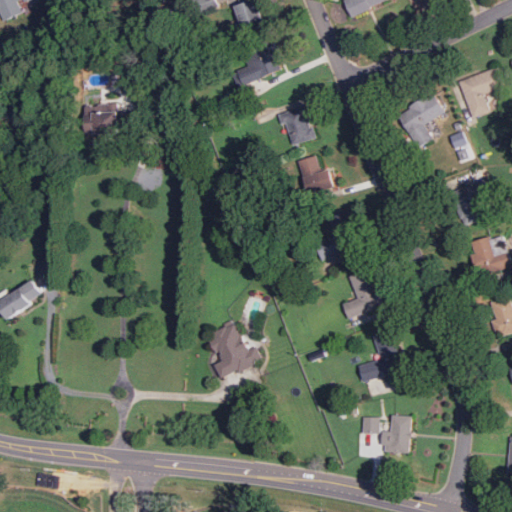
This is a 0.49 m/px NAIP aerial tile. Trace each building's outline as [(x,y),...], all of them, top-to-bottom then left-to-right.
[(24,12),(20,3),(27,0),(0,0),(0,9),(4,20),(24,12)] [(237,0),(243,29),(264,25),(258,0),(237,0)] [(345,0),(354,17),(388,0),(345,0)] [(275,42),(245,50),(250,67),(240,70),(243,83),(283,73),(275,42)] [(492,111),(487,94),(508,87),(501,67),(460,80),(472,117),(492,111)] [(137,93),(137,108),(152,108),(151,92),(137,93)] [(447,112),(436,93),(401,112),(418,144),(434,136),(427,123),(447,112)] [(294,144),(318,136),(307,105),(283,113),(294,144)] [(133,118),(122,118),(122,110),(86,110),(86,131),(133,131),(133,118)] [(453,134),(459,160),(471,157),(465,131),(453,134)] [(300,159),(312,196),(340,189),(333,167),(324,170),(319,153),(300,159)] [(453,192),(467,224),(486,217),(479,202),(493,196),(485,178),(453,192)] [(318,240),(323,258),(361,248),(351,211),(331,217),(336,235),(318,240)] [(472,242),(482,276),(511,267),(511,259),(505,233),(472,242)] [(352,276),(360,298),(345,303),(351,318),(385,306),(371,268),(352,276)] [(0,303),(10,318),(44,295),(34,279),(0,301),(0,303)] [(511,331),(511,296),(491,302),(501,335),(511,331)] [(216,363),(222,377),(263,361),(257,346),(249,349),(238,322),(211,333),(223,360),(216,363)] [(376,333),(383,359),(361,365),(366,381),(406,370),(395,328),(376,333)] [(385,452),(413,452),(413,415),(394,415),(394,431),(385,431),(385,452)] [(366,432),(380,432),(380,417),(366,417),(366,432)]
